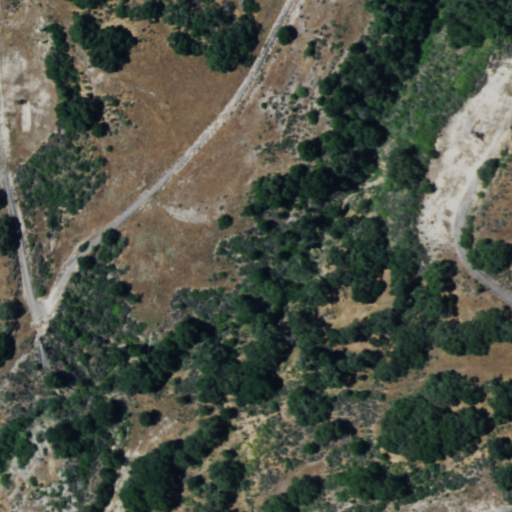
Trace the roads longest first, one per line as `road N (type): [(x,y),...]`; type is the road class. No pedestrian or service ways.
road 1 (residential): [(289,0),(234,103),(64,275),(40,348)]
road 2 (residential): [(495,511),(511,502),(481,275),(463,245),(473,197),(511,126)]
road 3 (residential): [(0,507),(43,441),(49,408),(0,135)]
